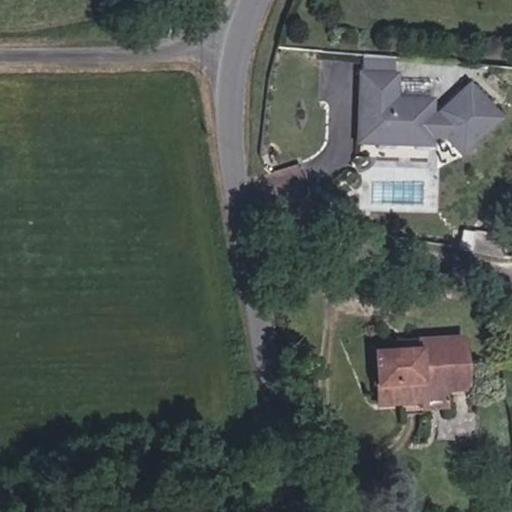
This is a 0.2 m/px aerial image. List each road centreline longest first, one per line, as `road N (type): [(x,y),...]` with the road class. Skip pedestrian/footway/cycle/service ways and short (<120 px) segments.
road 1 (unclassified): [(238,48),(230,132),(236,202),(295,511)]
road 2 (unknown): [(511,282),(423,261),(265,187),(234,183)]
road 3 (residential): [(238,48),(0,58)]
